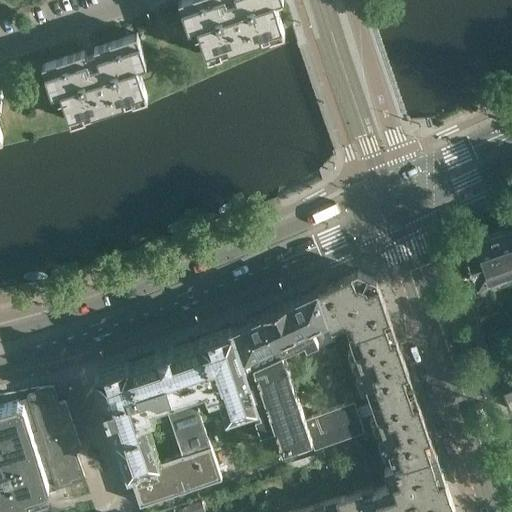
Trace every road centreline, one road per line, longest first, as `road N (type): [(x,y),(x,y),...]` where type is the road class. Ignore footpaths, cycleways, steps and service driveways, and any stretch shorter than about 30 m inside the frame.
road 1 (primary): [(0,361),(175,305),(390,211)]
road 2 (primary): [(382,187),(151,286),(0,333)]
road 3 (tertiary): [(492,511),(390,211)]
road 4 (unclassified): [(382,187),(395,154),(347,0)]
road 5 (residential): [(0,54),(156,0)]
road 6 (primary): [(511,132),(382,187)]
road 7 (primary): [(390,211),(511,158)]
